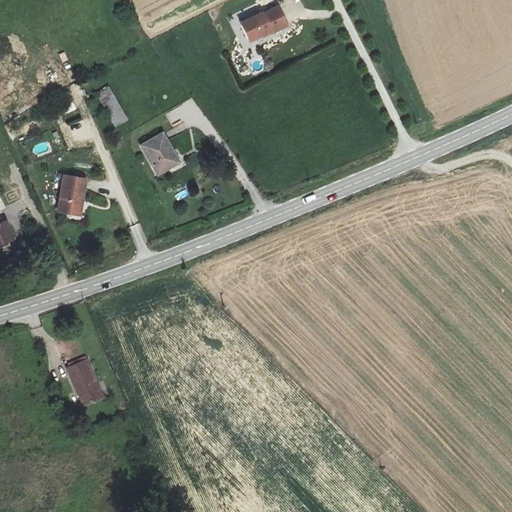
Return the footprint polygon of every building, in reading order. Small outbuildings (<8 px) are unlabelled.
[(263,13),(242,23),(250,41),(272,31),(273,33),(288,25),(279,7),(264,14),(263,13)] [(107,87),(97,93),(116,126),(126,120),(107,87)] [(68,94),(59,97),(65,112),(74,109),(68,94)] [(164,132),(140,145),(157,177),(181,164),(164,132)] [(59,212),(82,215),(87,180),(64,177),(59,212)] [(8,221),(0,224),(0,245),(15,239),(8,221)] [(92,353),(73,362),(89,403),(110,394),(92,353)]
